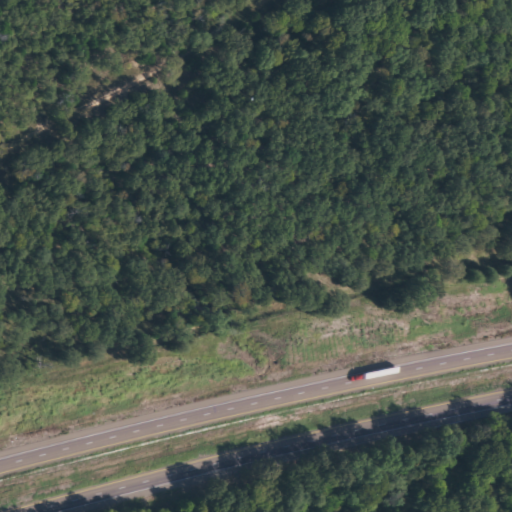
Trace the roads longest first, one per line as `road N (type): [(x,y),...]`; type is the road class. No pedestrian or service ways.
road 1 (trunk): [(511,339),(198,402),(0,456)]
road 2 (trunk): [(36,511),(202,465),(511,399)]
